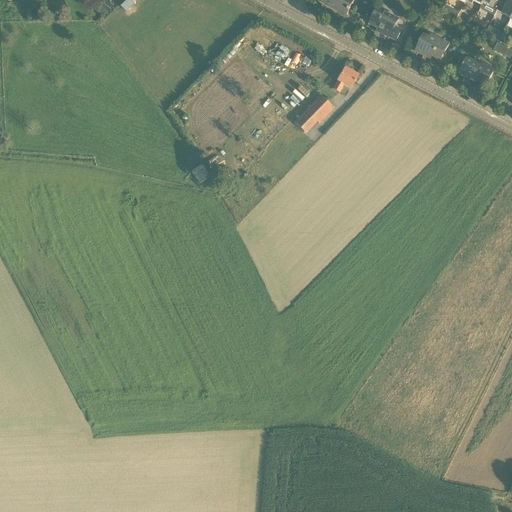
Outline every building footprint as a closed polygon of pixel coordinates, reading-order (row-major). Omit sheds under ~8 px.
[(126,13),(135,3),(131,0),(126,0),(120,7),(126,13)] [(321,0),(321,1),(336,8),(335,10),(346,16),(354,0),(321,0)] [(494,17),(497,11),(502,0),(484,0),(483,4),(482,6),(480,10),(494,17)] [(511,0),(502,0),(497,11),(502,14),(511,19),(511,18),(511,0)] [(460,13),(445,5),(442,11),(457,19),(460,13)] [(396,42),(402,31),(395,27),(399,20),(378,9),(370,25),(383,32),(381,34),(396,42)] [(488,25),(483,22),(480,29),(484,31),(488,25)] [(494,28),(489,26),(485,32),(490,35),(494,28)] [(449,45),(431,36),(430,39),(424,36),(416,52),(424,56),(425,53),(440,61),(449,45)] [(511,50),(497,43),(493,51),(510,59),(511,54),(511,50)] [(296,58),(293,64),(300,67),(303,62),(296,58)] [(479,65),(466,59),(459,74),(471,81),(476,83),(477,81),(487,86),(495,70),(480,63),(479,65)] [(350,90),(358,77),(345,69),(332,90),(339,94),(343,86),(350,90)] [(301,86),(285,101),(293,110),(309,96),(301,86)] [(319,97),(317,95),(310,102),(313,104),(294,123),(306,135),(317,123),(318,124),(333,109),(321,96),(319,97)] [(191,171),(199,185),(210,178),(202,164),(191,171)]
